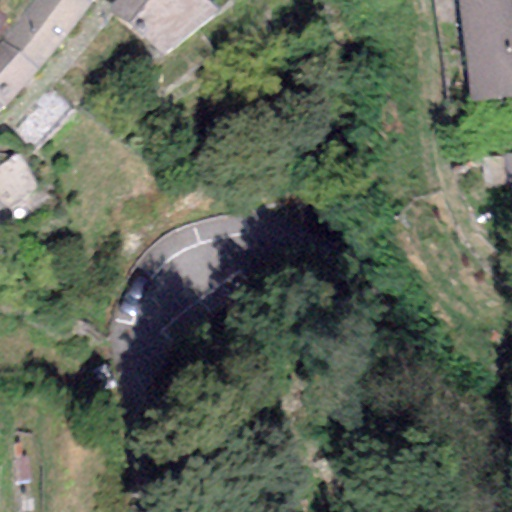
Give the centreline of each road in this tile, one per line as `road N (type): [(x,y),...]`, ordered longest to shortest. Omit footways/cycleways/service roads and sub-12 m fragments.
road 1 (unclassified): [(145,511),(137,372),(154,320),(210,254),(274,239),(349,276)]
road 2 (track): [(417,0),(451,213),(478,257),(511,288)]
road 3 (track): [(349,276),(511,447)]
